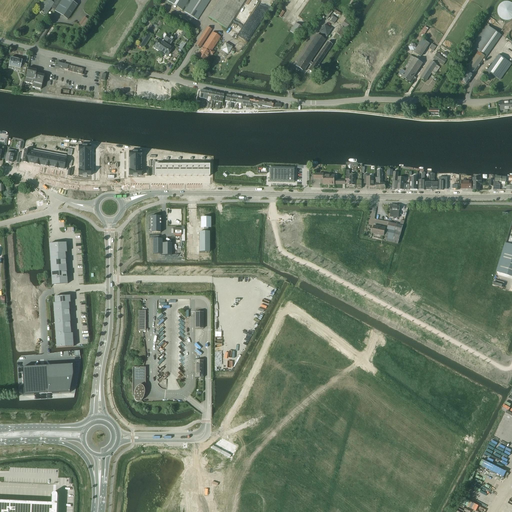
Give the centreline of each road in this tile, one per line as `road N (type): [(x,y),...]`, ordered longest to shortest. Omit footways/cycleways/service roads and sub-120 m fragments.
road 1 (track): [(511,113),(440,118),(89,100)]
road 2 (tertiary): [(110,67),(307,102),(511,98)]
road 3 (secondary): [(511,197),(146,194)]
road 4 (unclassified): [(116,445),(196,441),(208,429),(206,421),(195,434),(118,433)]
road 5 (secondary): [(109,247),(99,387)]
